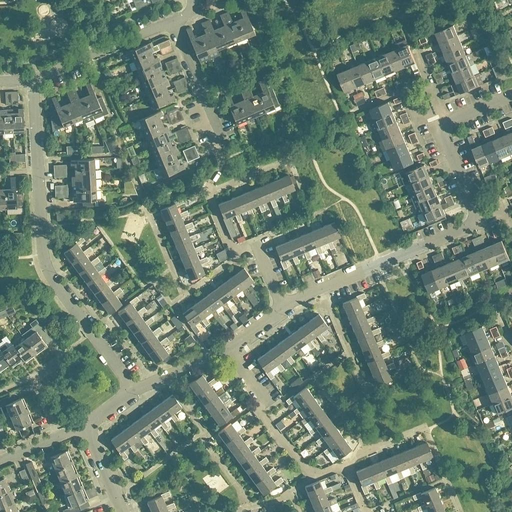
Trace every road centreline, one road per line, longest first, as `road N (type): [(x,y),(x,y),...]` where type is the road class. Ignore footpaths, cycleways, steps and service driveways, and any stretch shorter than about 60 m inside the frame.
road 1 (residential): [(133,389),(45,265),(31,79)]
road 2 (residential): [(283,308),(256,247),(232,256),(208,194),(285,161)]
road 3 (residential): [(321,289),(476,220)]
road 4 (residential): [(310,477),(256,408),(266,399),(227,349)]
road 5 (residential): [(31,79),(173,22)]
road 6 (residential): [(219,152),(220,136),(173,22)]
